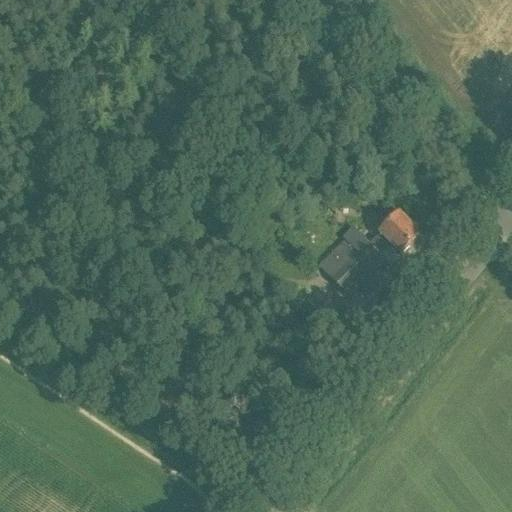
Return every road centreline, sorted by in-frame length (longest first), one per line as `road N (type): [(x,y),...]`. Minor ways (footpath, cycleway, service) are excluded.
road 1 (unclassified): [(276,511),(504,223)]
road 2 (unclassified): [(504,223),(324,0)]
